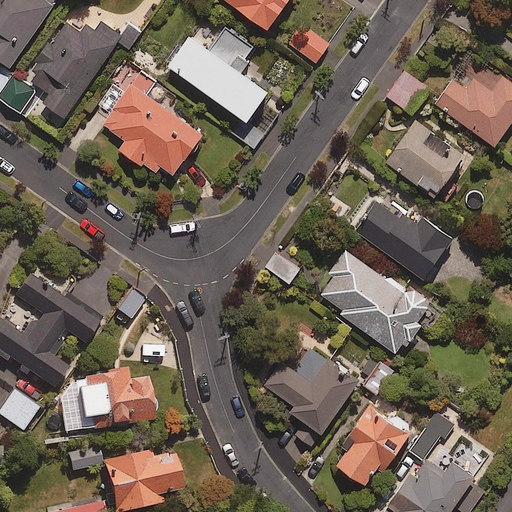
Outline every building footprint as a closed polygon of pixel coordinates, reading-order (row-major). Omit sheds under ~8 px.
[(0,0),(0,58),(12,67),(57,0),(0,0)] [(292,0),(229,0),(272,29),(292,0)] [(130,23),(121,35),(102,22),(92,37),(70,22),(30,79),(52,94),(46,103),(66,117),(120,41),(130,49),(142,31),(130,23)] [(272,92),(245,72),(253,61),(247,58),(256,45),(229,26),(213,49),(193,34),(171,65),(251,121),(272,92)] [(326,50),(294,29),(285,42),(317,63),(326,50)] [(0,63),(0,99),(21,114),(38,90),(0,63)] [(169,90),(136,66),(123,83),(131,88),(105,124),(128,141),(122,149),(157,173),(162,165),(176,175),(205,135),(160,103),(169,90)] [(431,88),(405,70),(388,95),(414,113),(431,88)] [(468,89),(454,79),(437,103),(498,146),(511,125),(511,81),(505,76),(494,91),(475,78),(468,89)] [(469,155),(419,120),(389,162),(438,197),(469,155)] [(419,224),(381,197),(357,230),(427,279),(455,238),(424,216),(419,224)] [(301,269),(277,252),(259,278),(265,282),(273,271),(291,283),(301,269)] [(409,294),(349,252),(318,297),(399,353),(435,302),(414,287),(409,294)] [(101,320),(32,273),(15,297),(39,313),(23,335),(3,322),(0,327),(0,351),(54,389),(69,367),(50,354),(66,331),(85,344),(101,320)] [(145,300),(132,291),(119,310),(131,319),(145,300)] [(361,383),(313,348),(297,369),(284,360),(268,383),(298,405),(294,411),(325,434),(361,383)] [(390,376),(380,369),(367,386),(377,393),(390,376)] [(129,382),(127,370),(77,377),(82,412),(63,414),(66,434),(155,420),(148,379),(129,382)] [(39,409),(14,391),(0,411),(0,415),(23,432),(39,409)] [(413,435),(373,406),(346,444),(352,448),(340,464),(368,485),(381,468),(386,472),(413,435)] [(446,439),(456,425),(437,412),(411,451),(425,460),(441,435),(446,439)] [(103,465),(99,447),(68,453),(71,471),(103,465)] [(154,464),(152,453),(103,462),(113,511),(131,511),(160,506),(158,496),(183,491),(177,459),(154,464)] [(447,474),(427,459),(388,511),(454,511),(479,477),(457,461),(447,474)] [(104,511),(103,503),(60,511),(104,511)]
